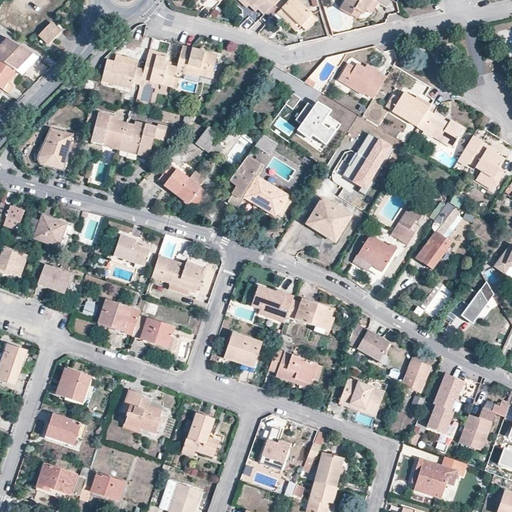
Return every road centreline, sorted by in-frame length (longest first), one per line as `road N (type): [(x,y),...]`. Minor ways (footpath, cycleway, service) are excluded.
road 1 (residential): [(463,16),(284,58),(168,18)]
road 2 (residential): [(238,248),(332,284),(511,382)]
road 3 (residential): [(0,173),(238,248)]
road 4 (residential): [(256,401),(382,446),(387,466),(374,511)]
road 5 (residential): [(0,496),(57,348)]
road 6 (residential): [(57,348),(193,380)]
road 7 (residential): [(193,380),(238,248)]
road 8 (residential): [(463,16),(511,131)]
